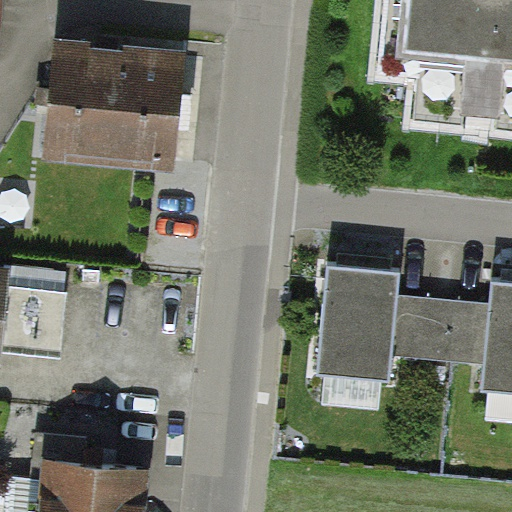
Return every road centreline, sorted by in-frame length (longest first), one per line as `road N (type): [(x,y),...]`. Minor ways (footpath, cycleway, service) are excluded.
road 1 (residential): [(215,511),(244,201)]
road 2 (residential): [(511,226),(244,201)]
road 3 (residential): [(244,201),(267,0)]
